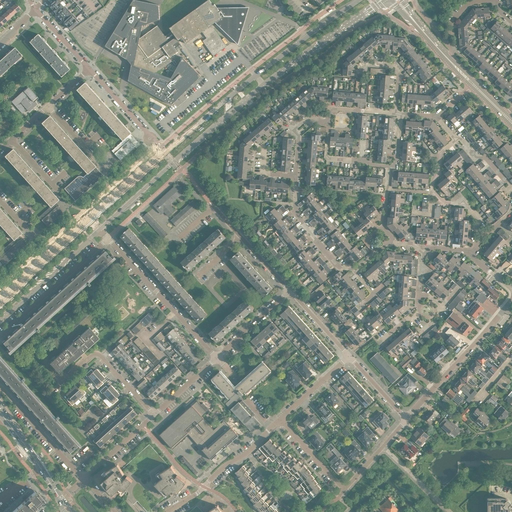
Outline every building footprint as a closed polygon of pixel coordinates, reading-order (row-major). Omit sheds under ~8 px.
[(54,0),(49,5),(53,10),(61,2),(60,0),(54,0)] [(206,38),(202,41),(213,56),(226,46),(211,25),(215,23),(235,42),(238,44),(241,33),(249,7),(217,8),(214,4),(213,5),(209,0),(207,0),(169,28),(172,31),(165,36),(161,32),(157,26),(139,39),(142,26),(159,20),(160,20),(159,5),(134,0),(133,0),(105,46),(126,59),(131,65),(128,81),(171,105),(201,76),(182,57),(179,63),(171,78),(155,73),(156,72),(156,73),(172,61),(169,57),(177,51),(174,48),(180,43),(179,43),(178,41),(182,38),(186,44),(202,32),(206,38)] [(14,5),(11,7),(16,12),(20,8),(16,3),(15,3),(14,1),(12,3),(14,5)] [(53,10),(56,13),(56,14),(65,6),(64,7),(60,3),(62,2),(61,2),(53,10)] [(68,10),(65,6),(56,14),(60,18),(68,10)] [(11,16),(16,12),(11,7),(7,11),(11,16)] [(484,16),(483,8),(472,9),(468,13),(475,19),(476,17),(484,16)] [(60,18),(63,22),(72,14),(72,13),(72,14),(68,10),(60,18)] [(7,11),(2,15),(7,20),(11,16),(7,11)] [(475,19),(468,13),(465,17),(472,23),(475,19)] [(64,22),(67,26),(76,18),(72,14),(63,22),(64,22)] [(472,23),(465,17),(461,21),(468,27),(472,23)] [(71,30),(80,22),(76,18),(67,26),(71,30)] [(458,25),(459,37),(467,36),(467,28),(468,27),(461,21),(458,25)] [(487,33),(489,30),(494,34),(501,25),(496,22),(494,24),(492,22),(484,31),(487,33)] [(498,37),(505,29),(501,25),(494,34),(498,37)] [(498,37),(502,41),(509,32),(505,29),(498,37)] [(506,44),(511,36),(511,35),(509,32),(502,41),(506,44)] [(37,50),(41,53),(49,46),(46,42),(44,41),(45,41),(46,40),(44,38),(43,39),(38,34),(30,42),(36,48),(36,47),(38,49),(37,50)] [(382,44),(383,35),(377,35),(375,37),(373,34),(371,36),(372,37),(378,45),(381,43),(382,43),(382,44)] [(459,48),(464,52),(469,45),(468,44),(467,36),(459,37),(459,48)] [(378,45),(372,37),(368,41),(373,48),(376,45),(377,47),(378,45)] [(403,55),(404,54),(412,47),(405,38),(399,38),(398,47),(398,48),(400,48),(400,47),(401,47),(403,46),(404,47),(402,48),(404,51),(402,53),(403,55)] [(368,41),(363,44),(372,54),(373,53),(371,50),(373,48),(368,41)] [(370,56),(372,54),(363,44),(359,48),(365,55),(367,53),(370,56)] [(469,45),(464,52),(468,55),(473,49),(469,45)] [(52,49),(49,46),(41,53),(44,57),(45,57),(46,59),(51,65),(60,57),(55,53),(56,52),(57,51),(55,49),(54,50),(53,51),(52,50),(52,49)] [(7,53),(7,54),(2,58),(10,66),(16,61),(15,60),(17,59),(18,59),(22,56),(14,47),(10,51),(9,52),(9,51),(8,50),(6,52),(7,53)] [(414,49),(412,47),(404,54),(408,58),(415,52),(413,50),(414,49)] [(359,48),(355,52),(363,61),(365,60),(362,57),(365,55),(359,48)] [(468,55),(472,59),(477,52),(473,49),(468,55)] [(362,63),(363,61),(355,52),(351,55),(356,62),(359,60),(362,63)] [(412,62),(419,55),(418,54),(417,55),(415,52),(408,58),(412,62)] [(472,59),(476,62),(482,56),(477,52),(472,59)] [(351,55),(347,59),(353,67),(355,65),(354,64),(356,62),(351,55)] [(421,57),(419,55),(412,62),(415,66),(422,60),(420,58),(421,57)] [(485,60),(486,59),(482,56),(476,62),(480,66),(485,60)] [(64,62),(60,57),(51,65),(57,71),(59,73),(58,73),(62,77),(70,69),(67,65),(67,66),(66,65),(66,64),(67,63),(65,61),(64,62)] [(4,72),(10,66),(2,58),(0,59),(0,75),(2,74),(1,73),(3,71),(4,72)] [(343,63),(343,69),(352,70),(351,70),(351,69),(353,67),(347,59),(346,59),(345,58),(344,59),(346,61),(343,63)] [(415,66),(419,70),(427,64),(425,62),(424,63),(422,60),(415,66)] [(489,64),(485,60),(480,66),(479,67),(483,70),(489,64)] [(427,64),(419,70),(415,74),(416,75),(419,73),(421,76),(428,70),(427,69),(429,66),(427,65),(426,66),(425,65),(427,64)] [(487,74),(493,67),(489,64),(483,70),(487,74)] [(491,78),(497,71),(493,67),(487,74),(491,78)] [(429,72),(428,70),(421,76),(420,77),(424,81),(430,75),(428,73),(429,72)] [(491,78),(495,81),(496,81),(500,76),(501,75),(497,71),(491,78)] [(499,86),(504,79),(500,76),(496,81),(495,81),(494,82),(499,86)] [(499,86),(503,89),(508,83),(504,79),(499,86)] [(77,90),(89,103),(97,95),(93,91),(94,90),(92,88),(91,89),(85,82),(77,90)] [(503,89),(507,93),(511,86),(511,85),(508,83),(503,89)] [(438,89),(445,97),(447,95),(446,94),(450,90),(448,88),(446,90),(442,85),(438,89)] [(28,86),(16,97),(11,102),(22,113),(26,109),(28,111),(37,104),(35,102),(38,98),(37,96),(28,86)] [(307,86),(305,88),(301,92),(302,93),(308,100),(310,98),(311,99),(313,97),(307,90),(309,89),(307,86)] [(316,96),(317,87),(311,87),(307,90),(313,97),(315,95),(316,95),(316,96)] [(434,92),(440,99),(442,97),(443,98),(445,97),(438,89),(434,92)] [(440,99),(434,92),(430,96),(434,108),(436,106),(434,104),(440,99)] [(302,93),(297,97),(306,106),(308,105),(305,102),(308,100),(302,93)] [(89,103),(100,115),(108,108),(104,103),(105,102),(103,100),(102,101),(97,95),(89,103)] [(292,99),(299,107),(302,105),(304,108),(306,106),(297,97),(296,95),(292,99)] [(434,108),(430,96),(424,95),(424,104),(431,105),(430,108),(434,108)] [(288,102),(289,104),(298,114),(299,112),(297,109),(299,107),(292,99),(288,102)] [(153,107),(161,111),(164,107),(155,102),(153,107)] [(461,103),(459,105),(468,115),(472,111),(466,104),(464,106),(461,103)] [(298,114),(289,104),(285,107),(291,114),(293,112),(296,115),(298,114)] [(460,109),(458,111),(464,118),(468,115),(459,105),(458,106),(460,109)] [(291,114),(285,107),(281,111),(289,121),(291,119),(288,116),(291,114)] [(100,115),(112,128),(120,120),(115,115),(116,114),(115,113),(114,113),(108,108),(100,115)] [(459,122),(464,118),(458,111),(455,114),(453,110),(451,112),(458,120),(459,122)] [(277,114),(274,111),(272,113),(274,115),(271,117),(277,124),(280,121),(281,123),(282,121),(277,114)] [(281,111),(277,114),(282,121),(285,119),(287,122),(289,121),(281,111)] [(450,115),(446,118),(448,121),(450,119),(453,124),(458,120),(451,112),(449,113),(450,115)] [(475,128),(476,126),(484,119),(483,117),(481,118),(479,115),(472,121),(475,125),(473,126),(475,128)] [(41,123),(52,136),(60,128),(56,123),(56,122),(55,120),(54,121),(49,116),(41,123)] [(269,118),(264,122),(270,128),(272,126),(275,129),(277,128),(269,118)] [(476,126),(480,131),(487,125),(485,122),(486,121),(484,119),(476,126)] [(131,133),(127,128),(127,127),(126,125),(125,126),(120,120),(112,128),(123,140),(123,141),(129,135),(131,133)] [(424,129),(428,130),(432,121),(424,120),(424,129)] [(437,127),(438,127),(432,121),(428,130),(430,133),(431,133),(437,127)] [(264,122),(260,125),(269,135),(270,134),(268,131),(270,128),(264,122)] [(260,125),(256,129),(262,136),(264,134),(267,137),(269,135),(260,125)] [(487,125),(480,131),(484,135),(492,128),(491,126),(489,127),(487,125)] [(320,141),(320,133),(321,127),(317,127),(316,135),(311,134),(311,138),(307,138),(307,140),(317,141),(320,141)] [(439,129),(438,127),(437,127),(431,133),(430,133),(429,134),(431,137),(428,140),(430,141),(440,133),(437,130),(439,129)] [(65,134),(60,128),(52,136),(64,148),(72,141),(67,136),(68,135),(66,133),(65,134)] [(488,140),(495,134),(492,131),(494,130),(492,128),(484,135),(488,140)] [(256,129),(252,132),(260,142),(262,141),(259,138),(262,136),(256,129)] [(252,132),(247,136),(253,143),(256,141),(258,144),(260,142),(252,132)] [(434,141),(437,143),(445,136),(444,134),(442,136),(440,133),(430,141),(431,143),(434,141)] [(490,143),(491,144),(492,144),(500,137),(498,135),(497,137),(495,134),(488,140),(487,141),(487,142),(489,143),(490,143)] [(133,139),(129,135),(123,141),(123,140),(121,142),(120,142),(120,143),(118,145),(117,146),(115,147),(114,148),(112,150),(120,160),(132,149),(135,146),(136,147),(139,145),(137,143),(138,143),(134,138),(133,139)] [(242,139),(240,140),(242,142),(244,141),(250,148),(252,146),(251,145),(253,143),(247,136),(243,140),(242,139)] [(447,138),(445,136),(437,143),(439,146),(436,149),(438,151),(448,142),(445,139),(447,138)] [(502,139),(500,137),(492,144),(491,144),(490,146),(491,148),(493,146),(496,149),(503,143),(500,140),(502,139)] [(78,145),(76,146),(72,141),(64,148),(75,161),(83,154),(78,148),(79,147),(78,145)] [(240,144),(239,150),(248,151),(248,150),(250,148),(244,141),(242,142),(240,144)] [(504,153),(511,146),(511,145),(511,144),(509,146),(507,143),(500,149),(504,153)] [(15,169),(16,168),(24,161),(19,156),(20,155),(18,153),(17,154),(12,149),(4,156),(15,169)] [(463,159),(456,150),(454,152),(455,154),(453,156),(461,166),(463,165),(460,162),(463,159)] [(88,159),(83,154),(75,161),(86,174),(95,166),(92,164),(90,161),(91,160),(89,158),(88,159)] [(449,157),(447,158),(454,167),(457,165),(459,168),(461,166),(453,156),(450,158),(449,157)] [(443,164),(448,170),(449,170),(452,174),(454,173),(451,169),(454,167),(447,158),(445,160),(446,162),(443,164)] [(24,161),(16,168),(15,169),(27,181),(35,174),(30,169),(31,168),(29,166),(28,167),(24,161)] [(466,170),(470,175),(483,163),(481,161),(475,166),(473,164),(466,170)] [(485,166),(483,163),(470,175),(474,179),(481,173),(479,171),(485,166)] [(95,166),(86,174),(85,175),(83,177),(82,177),(81,176),(80,176),(79,176),(78,176),(77,177),(76,177),(64,188),(75,201),(103,175),(95,166)] [(452,174),(449,170),(448,170),(446,172),(445,171),(443,173),(447,177),(450,181),(453,178),(456,181),(457,180),(455,177),(452,174)] [(474,179),(478,184),(491,173),(489,170),(483,175),(481,173),(474,179)] [(493,175),(491,173),(478,184),(482,188),(488,182),(487,180),(493,175)] [(27,181),(38,194),(46,187),(42,181),(42,180),(41,179),(40,179),(35,174),(27,181)] [(250,175),(250,176),(250,179),(243,178),(242,184),(250,184),(249,188),(255,189),(256,180),(253,180),(253,176),(250,175)] [(455,187),(453,184),(450,181),(447,177),(444,179),(443,178),(441,179),(448,188),(451,185),(454,188),(455,187)] [(448,188),(441,179),(439,181),(440,182),(437,185),(446,195),(448,193),(445,190),(448,188)] [(482,188),(485,193),(498,182),(496,179),(490,184),(488,182),(482,188)] [(500,184),(498,182),(485,193),(489,197),(496,192),(494,189),(500,184)] [(169,216),(175,211),(169,205),(184,191),(177,184),(153,205),(160,213),(161,214),(164,211),(169,216)] [(50,207),(55,202),(58,199),(53,194),(54,193),(52,191),(51,192),(46,187),(38,194),(50,207)] [(492,207),(502,198),(500,195),(501,194),(499,192),(491,199),(493,202),(490,205),(492,207)] [(306,202),(307,204),(308,204),(314,199),(315,199),(310,194),(297,205),(300,207),(306,202)] [(503,204),(504,205),(507,201),(506,199),(504,201),(502,198),(492,207),(493,208),(496,206),(499,208),(503,204)] [(318,203),(314,199),(308,204),(307,204),(307,205),(309,207),(303,212),(305,215),(318,203)] [(176,226),(179,224),(179,223),(181,221),(181,222),(198,207),(193,201),(171,220),(176,226)] [(58,205),(55,202),(50,207),(48,209),(38,217),(47,226),(59,215),(62,212),(57,206),(58,205)] [(312,212),(314,214),(320,209),(322,208),(318,203),(305,215),(307,217),(312,212)] [(499,208),(495,211),(497,215),(494,217),(496,219),(506,211),(504,208),(505,206),(504,205),(503,204),(499,208)] [(267,214),(271,219),(284,208),(282,205),(276,210),(274,208),(267,214)] [(367,205),(365,207),(374,217),(377,215),(378,216),(380,214),(376,209),(377,208),(376,207),(376,206),(375,206),(374,206),(373,206),(370,208),(367,205)] [(363,214),(366,218),(367,218),(371,222),(373,221),(371,219),(374,217),(365,207),(364,208),(366,211),(363,214)] [(273,224),(275,223),(281,219),(282,218),(280,215),(286,210),(284,208),(271,219),(270,220),(273,224)] [(0,225),(1,227),(10,220),(5,215),(6,214),(4,212),(3,213),(0,209),(0,225)] [(309,223),(311,225),(324,214),(320,209),(314,214),(313,215),(315,217),(309,223)] [(148,212),(143,216),(147,221),(163,238),(167,234),(148,212)] [(328,218),(324,214),(311,225),(313,227),(319,222),(321,224),(328,218)] [(282,221),(281,219),(275,223),(273,224),(278,229),(291,218),(288,216),(282,221)] [(374,226),(371,222),(367,218),(366,218),(364,220),(361,217),(359,218),(368,228),(371,226),(372,228),(374,226)] [(396,222),(397,218),(388,217),(387,217),(387,225),(396,222)] [(293,221),(291,218),(278,229),(275,231),(279,236),(281,234),(288,228),(288,229),(289,228),(287,226),(293,221)] [(332,223),(328,218),(321,224),(323,227),(317,232),(319,234),(332,223)] [(365,231),(368,228),(359,218),(358,220),(360,223),(358,225),(365,234),(367,232),(365,231)] [(1,227),(13,240),(17,236),(21,233),(16,227),(17,226),(16,224),(15,225),(10,220),(1,227)] [(332,223),(319,234),(321,236),(327,231),(329,234),(330,233),(330,234),(337,229),(336,228),(338,226),(334,221),(332,223)] [(392,232),(392,231),(399,226),(399,225),(396,222),(387,225),(392,232)] [(395,232),(398,234),(407,226),(406,224),(403,227),(400,224),(399,225),(399,226),(392,231),(394,233),(395,232)] [(365,234),(358,225),(355,228),(352,225),(350,226),(353,229),(359,236),(362,234),(363,235),(365,234)] [(288,228),(281,234),(285,239),(298,228),(296,226),(290,231),(288,229),(288,228)] [(400,237),(398,238),(400,241),(404,237),(406,239),(410,240),(410,233),(409,233),(408,233),(406,230),(409,228),(407,226),(398,234),(400,237)] [(127,243),(131,248),(140,241),(136,236),(132,233),(133,233),(129,228),(125,231),(124,232),(120,236),(125,241),(124,242),(126,244),(127,243)] [(294,235),(300,230),(298,228),(285,239),(288,244),(295,238),(294,235)] [(210,236),(205,240),(213,248),(218,244),(219,245),(221,243),(220,242),(226,237),(222,233),(221,231),(221,232),(218,229),(213,233),(214,233),(210,236)] [(332,238),(326,243),(328,246),(341,235),(337,229),(330,234),(331,235),(330,236),(332,238)] [(328,246),(330,248),(336,243),(338,245),(345,239),(346,239),(343,233),(341,235),(328,246)] [(291,249),(305,237),(303,235),(297,240),(295,238),(288,244),(287,245),(291,249)] [(495,237),(494,239),(502,246),(505,243),(508,246),(509,244),(506,241),(505,241),(501,237),(499,235),(497,238),(495,237)] [(25,246),(17,236),(13,240),(0,251),(0,260),(4,265),(22,248),(25,246)] [(301,244),(307,239),(305,237),(291,249),(295,254),(296,253),(297,254),(303,249),(302,248),(303,247),(301,244)] [(458,238),(456,238),(456,242),(454,242),(454,244),(453,244),(452,247),(458,247),(459,244),(467,245),(467,241),(469,241),(469,239),(458,238)] [(336,255),(349,244),(345,239),(338,245),(340,247),(334,252),(336,255)] [(494,242),(491,245),(501,253),(503,252),(500,249),(502,246),(494,239),(492,241),(494,242)] [(197,247),(193,251),(201,260),(206,255),(207,256),(209,254),(208,253),(213,248),(205,240),(201,244),(198,247),(197,247)] [(144,245),(140,241),(131,248),(136,253),(135,254),(137,256),(138,255),(142,260),(151,253),(147,249),(144,245)] [(353,248),(349,244),(336,255),(338,257),(344,252),(346,254),(349,252),(353,248)] [(488,246),(486,248),(495,255),(497,252),(500,255),(501,253),(491,245),(489,247),(488,246)] [(359,251),(355,246),(353,248),(349,252),(350,254),(344,260),(346,262),(359,251)] [(304,250),(303,250),(303,249),(297,254),(298,255),(297,256),(299,259),(297,260),(299,262),(314,250),(312,247),(306,253),(304,250)] [(492,258),(495,255),(486,248),(484,250),(486,251),(483,254),(487,257),(486,259),(491,263),(492,261),(494,262),(495,261),(492,258)] [(354,259),(357,262),(365,254),(361,249),(359,251),(346,262),(348,264),(354,259)] [(305,266),(311,260),(310,257),(316,252),(314,250),(299,262),(303,267),(305,266)] [(96,257),(91,262),(100,272),(114,258),(111,255),(109,256),(104,251),(99,256),(98,255),(97,254),(95,256),(96,256),(96,257)] [(195,265),(199,261),(201,260),(193,251),(189,255),(185,259),(185,258),(181,262),(183,265),(183,266),(185,267),(188,271),(193,266),(194,267),(196,266),(195,265)] [(234,263),(237,267),(241,271),(250,264),(245,259),(246,258),(244,256),(243,257),(238,251),(235,255),(234,255),(233,256),(230,259),(234,263)] [(380,257),(381,257),(386,263),(387,263),(390,261),(386,251),(380,257)] [(395,252),(386,251),(390,261),(393,261),(394,261),(394,252),(395,252)] [(155,257),(151,253),(142,260),(147,266),(146,267),(147,267),(148,268),(149,268),(154,273),(162,265),(158,261),(155,257)] [(434,266),(436,267),(446,256),(444,254),(442,256),(439,253),(434,260),(437,263),(434,266)] [(449,261),(446,259),(447,257),(446,256),(436,267),(437,269),(440,265),(443,268),(447,264),(447,263),(449,261)] [(447,269),(449,270),(459,259),(457,257),(455,259),(453,256),(449,261),(447,263),(447,264),(450,266),(447,269)] [(282,257),(278,261),(283,266),(287,263),(282,257)] [(308,270),(321,259),(319,257),(313,262),(311,260),(305,266),(308,270)] [(380,260),(377,262),(386,272),(388,271),(385,267),(388,265),(387,263),(386,263),(381,257),(380,257),(379,258),(380,260)] [(312,275),(319,269),(317,267),(323,261),(321,259),(308,270),(312,275)] [(462,264),(459,262),(461,260),(459,259),(449,270),(451,272),(453,269),(456,271),(458,269),(462,264)] [(88,282),(100,272),(91,262),(86,267),(85,266),(84,266),(82,267),(83,268),(84,269),(78,274),(89,285),(90,285),(88,282)] [(382,270),(384,273),(386,272),(377,262),(375,264),(373,263),(371,264),(379,273),(382,270)] [(460,276),(470,264),(468,263),(466,264),(464,262),(462,264),(458,269),(461,271),(458,274),(460,276)] [(248,279),(252,284),(261,276),(256,271),(257,270),(255,268),(254,269),(250,264),(241,271),(245,276),(249,279),(248,279)] [(368,270),(377,280),(378,278),(376,275),(379,273),(371,264),(370,266),(371,268),(368,270)] [(470,264),(460,276),(461,277),(464,274),(467,277),(473,270),(470,268),(472,266),(470,264)] [(166,270),(162,265),(154,273),(158,278),(158,279),(159,281),(160,280),(165,285),(173,278),(169,273),(166,270)] [(314,281),(316,279),(329,268),(327,266),(321,271),(319,269),(312,275),(310,277),(314,281)] [(320,284),(325,280),(327,278),(325,276),(331,270),(329,268),(316,279),(320,284)] [(380,284),(377,280),(368,270),(366,272),(364,270),(362,272),(369,281),(372,278),(375,281),(376,283),(375,284),(377,287),(380,284)] [(473,270),(467,277),(470,279),(467,282),(469,284),(479,272),(477,271),(476,272),(473,270)] [(345,274),(344,272),(342,274),(340,271),(333,277),(335,280),(332,283),(334,284),(336,282),(345,274)] [(347,272),(345,274),(336,282),(337,284),(340,281),(343,284),(350,278),(348,276),(349,274),(347,272)] [(479,272),(469,284),(471,285),(473,282),(477,286),(476,288),(483,279),(481,281),(480,280),(482,278),(479,275),(481,274),(479,272)] [(428,289),(436,280),(433,278),(436,275),(434,273),(431,276),(425,283),(428,285),(427,287),(428,289)] [(88,286),(89,285),(78,274),(73,279),(72,278),(72,277),(70,279),(70,280),(71,280),(66,285),(74,295),(86,284),(88,286)] [(261,276),(252,284),(256,288),(257,288),(260,291),(260,292),(264,296),(267,294),(268,292),(272,289),(267,283),(268,282),(266,280),(265,281),(261,276)] [(177,282),(173,278),(165,285),(170,290),(169,291),(170,293),(171,292),(176,297),(184,290),(180,285),(180,286),(177,282)] [(344,292),(355,282),(354,280),(352,281),(350,278),(343,284),(345,287),(342,290),(344,292)] [(499,293),(494,288),(492,289),(489,286),(490,285),(483,279),(476,288),(478,290),(482,286),(487,290),(486,291),(495,299),(499,295),(498,294),(499,293)] [(434,291),(443,281),(441,280),(439,283),(436,280),(428,289),(430,290),(432,289),(434,291)] [(438,297),(445,288),(442,286),(445,283),(443,281),(434,291),(437,293),(436,295),(438,297)] [(351,293),(358,288),(355,285),(357,284),(355,282),(344,292),(345,293),(348,291),(351,293)] [(314,299),(318,303),(326,297),(321,291),(325,287),(322,284),(315,290),(317,293),(316,294),(317,296),(314,299)] [(53,297),(62,306),(74,295),(66,285),(61,290),(60,289),(59,289),(57,290),(58,291),(58,292),(53,297)] [(450,292),(452,289),(450,287),(448,291),(445,288),(438,297),(440,298),(441,297),(444,299),(450,292)] [(351,301),(363,291),(361,289),(360,290),(358,288),(351,293),(349,295),(351,298),(350,299),(351,301)] [(196,302),(192,298),(191,298),(188,294),(184,290),(176,297),(181,303),(180,304),(182,305),(187,310),(196,302)] [(363,291),(351,301),(353,302),(356,300),(359,303),(366,297),(363,294),(365,293),(363,291)] [(482,303),(487,298),(480,292),(476,298),(482,303)] [(49,317),(62,306),(53,297),(48,302),(47,301),(46,300),(44,302),(45,302),(45,303),(46,303),(40,308),(49,317)] [(318,303),(322,308),(325,305),(326,307),(328,306),(330,309),(331,309),(337,303),(338,302),(337,301),(335,299),(331,302),(326,297),(318,303)] [(238,307),(233,311),(241,319),(246,315),(247,316),(249,314),(248,313),(253,308),(250,304),(249,302),(249,303),(246,300),(241,304),(238,307)] [(400,300),(400,304),(408,308),(409,300),(407,300),(400,300)] [(479,313),(483,308),(474,301),(470,305),(479,313)] [(200,307),(196,302),(187,310),(192,315),(191,316),(193,318),(194,317),(198,322),(202,319),(204,318),(204,317),(207,315),(203,310),(199,307),(200,307)] [(340,306),(337,303),(331,309),(333,311),(332,312),(333,314),(330,316),(334,321),(342,314),(337,309),(340,306)] [(461,312),(464,308),(458,303),(458,304),(456,306),(455,307),(461,312)] [(400,315),(402,314),(402,313),(396,307),(397,306),(395,305),(392,307),(389,304),(388,306),(396,316),(399,314),(400,315)] [(402,314),(408,308),(400,304),(397,306),(396,307),(402,313),(402,314)] [(475,318),(479,313),(470,305),(468,308),(469,309),(467,311),(475,318)] [(281,314),(284,319),(293,311),(291,309),(289,306),(285,309),(286,310),(281,314)] [(389,310),(386,313),(393,321),(395,320),(394,318),(396,316),(388,306),(386,307),(389,310)] [(37,328),(49,317),(40,308),(35,313),(34,312),(34,311),(32,313),(32,314),(33,315),(28,320),(38,331),(39,330),(37,328)] [(381,322),(384,320),(379,314),(379,313),(378,313),(376,310),(374,311),(376,314),(374,317),(381,325),(383,324),(381,322)] [(225,318),(221,322),(229,331),(234,326),(235,327),(237,325),(236,324),(241,319),(233,311),(229,315),(226,318),(225,318)] [(284,319),(288,323),(297,315),(295,313),(294,313),(293,311),(284,319)] [(384,320),(387,324),(390,321),(391,323),(393,321),(386,313),(383,315),(380,312),(379,313),(379,314),(384,320)] [(457,328),(459,330),(466,336),(473,328),(453,312),(446,320),(457,328)] [(84,314),(73,324),(75,326),(86,316),(84,314)] [(346,327),(347,326),(352,322),(353,321),(350,318),(347,320),(342,314),(334,321),(338,326),(341,323),(342,325),(343,324),(346,327)] [(143,320),(142,319),(140,322),(144,326),(147,324),(152,319),(148,315),(143,320)] [(299,317),(297,315),(288,323),(292,327),(300,319),(298,317),(299,317)] [(368,316),(366,318),(375,328),(378,325),(379,327),(381,325),(374,317),(371,319),(368,316)] [(365,319),(367,322),(364,325),(363,324),(362,325),(368,332),(369,331),(371,333),(373,331),(372,330),(375,328),(366,318),(365,319)] [(293,326),(296,329),(304,323),(302,321),(301,321),(300,319),(292,327),(293,326)] [(20,326),(15,331),(24,340),(35,330),(37,332),(38,331),(28,320),(22,324),(21,323),(19,325),(20,325),(20,326)] [(229,331),(221,322),(217,326),(213,330),(213,329),(209,333),(211,336),(211,337),(213,338),(216,342),(222,337),(222,338),(224,336),(223,335),(229,331)] [(270,324),(267,326),(274,333),(278,329),(272,322),(270,324)] [(352,322),(347,326),(349,328),(345,332),(349,337),(355,331),(351,327),(354,324),(352,322)] [(296,329),(300,333),(307,327),(305,325),(306,325),(304,323),(296,329)] [(67,334),(75,326),(73,324),(65,331),(67,334)] [(266,328),(264,330),(270,337),(274,333),(267,326),(265,328),(266,328)] [(309,329),(307,327),(300,333),(304,337),(302,339),(311,331),(309,329)] [(49,363),(58,373),(59,372),(58,372),(61,370),(61,369),(64,367),(67,365),(67,364),(70,362),(70,361),(72,359),(73,361),(80,355),(83,352),(98,338),(89,328),(74,341),(73,341),(72,341),(73,341),(70,344),(70,343),(69,344),(70,344),(67,346),(67,347),(64,349),(61,352),(61,351),(61,352),(58,354),(58,355),(55,357),(55,358),(52,360),(52,359),(52,360),(50,362),(49,362),(49,363)] [(405,329),(403,330),(410,339),(413,336),(416,339),(417,338),(416,336),(418,333),(414,328),(411,331),(409,328),(406,330),(405,329)] [(455,345),(456,346),(459,342),(455,338),(458,335),(449,328),(445,332),(449,337),(446,340),(453,347),(455,345)] [(169,333),(167,334),(166,335),(169,339),(176,333),(176,332),(175,331),(173,329),(171,331),(169,333)] [(262,332),(262,331),(259,333),(266,341),(270,337),(264,330),(262,332)] [(402,333),(400,336),(408,346),(410,344),(407,341),(410,339),(403,330),(401,332),(402,333)] [(24,340),(15,331),(10,336),(9,335),(8,334),(6,336),(7,337),(8,338),(2,343),(8,349),(6,350),(7,352),(7,353),(9,354),(24,340)] [(302,339),(306,343),(314,335),(313,333),(311,331),(302,339)] [(359,335),(355,331),(349,337),(350,339),(349,340),(351,342),(359,335)] [(176,333),(169,339),(167,341),(170,345),(173,343),(180,336),(179,336),(180,336),(179,335),(176,332),(176,333)] [(257,336),(256,337),(262,344),(266,341),(259,333),(257,335),(257,336)] [(314,335),(306,343),(310,347),(318,339),(316,337),(314,335)] [(364,339),(363,340),(359,335),(351,342),(353,344),(354,343),(356,346),(358,344),(360,346),(366,341),(364,339)] [(182,338),(182,339),(180,336),(173,343),(170,345),(172,347),(174,345),(176,346),(183,340),(182,338)] [(400,336),(397,338),(396,336),(394,338),(401,347),(404,344),(406,347),(408,346),(400,336)] [(262,344),(256,337),(254,339),(253,338),(250,341),(253,345),(254,344),(258,348),(262,344)] [(503,337),(501,339),(500,340),(499,341),(509,349),(511,345),(509,342),(503,337)] [(393,341),(390,344),(399,354),(401,352),(398,349),(401,347),(394,338),(392,340),(393,341)] [(320,341),(318,339),(310,347),(313,351),(322,343),(320,342),(320,341)] [(186,343),(183,340),(176,346),(174,348),(177,352),(179,350),(186,344),(186,343)] [(498,342),(498,343),(496,344),(502,349),(501,350),(504,352),(507,349),(509,351),(510,350),(509,349),(499,341),(498,342)] [(313,351),(317,355),(326,347),(324,345),(323,345),(322,343),(313,351)] [(189,346),(188,346),(186,344),(179,350),(182,354),(189,347),(190,347),(189,346)] [(399,354),(390,344),(388,346),(386,344),(384,346),(392,355),(395,352),(397,355),(399,354)] [(115,355),(122,349),(119,345),(112,351),(112,352),(111,352),(112,353),(113,353),(115,355)] [(444,355),(448,351),(443,345),(439,349),(437,347),(428,355),(431,358),(432,357),(436,362),(442,357),(441,356),(443,354),(444,355)] [(495,346),(493,348),(492,349),(492,350),(505,361),(507,358),(502,354),(501,355),(499,353),(501,351),(495,346)] [(192,350),(189,347),(182,354),(186,357),(193,351),(193,350),(192,349),(192,350)] [(317,355),(320,359),(329,351),(327,350),(328,349),(326,347),(317,355)] [(123,348),(122,349),(115,355),(115,356),(116,357),(116,356),(118,359),(125,352),(126,351),(123,348)] [(505,361),(492,350),(491,350),(490,351),(490,352),(488,354),(495,359),(497,357),(500,360),(500,361),(503,363),(505,361)] [(195,353),(193,351),(186,357),(189,361),(196,355),(196,354),(195,353)] [(330,353),(329,351),(320,359),(324,363),(330,358),(330,359),(334,356),(331,353),(330,353)] [(122,362),(129,356),(125,352),(118,359),(119,360),(122,362)] [(481,354),(479,355),(492,366),(497,370),(499,367),(493,363),(489,360),(487,358),(489,356),(483,352),(481,354)] [(384,376),(384,375),(392,383),(399,377),(377,353),(370,359),(382,373),(382,374),(383,375),(384,376)] [(198,357),(196,355),(189,361),(186,363),(188,365),(191,363),(192,365),(199,358),(198,357)] [(484,363),(490,368),(484,375),(489,379),(493,375),(492,375),(496,370),(497,370),(492,366),(479,355),(477,357),(478,358),(476,359),(482,364),(484,363)] [(132,360),(129,356),(122,362),(121,363),(122,364),(123,364),(125,366),(132,360)] [(0,375),(0,376),(10,368),(0,357),(0,375)] [(133,358),(132,360),(125,366),(126,368),(126,367),(128,370),(135,363),(136,362),(133,358)] [(417,368),(418,367),(420,369),(417,372),(423,377),(427,372),(422,367),(421,367),(419,365),(420,363),(414,358),(411,361),(410,362),(417,368)] [(473,363),(472,364),(480,371),(484,375),(486,373),(479,367),(481,365),(475,361),(474,363),(473,363)] [(225,404),(228,407),(230,407),(241,397),(239,396),(240,395),(241,395),(242,395),(242,394),(242,393),(244,392),(246,393),(250,388),(251,389),(251,388),(253,386),(253,385),(255,383),(256,384),(255,383),(257,381),(258,381),(260,379),(261,380),(260,379),(262,377),(262,376),(264,374),(266,375),(265,374),(267,372),(268,372),(270,371),(271,371),(263,362),(242,382),(241,381),(237,381),(237,379),(233,379),(233,381),(229,381),(228,381),(219,371),(211,379),(212,379),(213,381),(215,381),(217,383),(215,384),(216,384),(217,383),(219,385),(219,386),(220,388),(220,389),(221,388),(223,390),(223,391),(225,393),(224,394),(225,394),(225,393),(229,398),(229,399),(229,398),(230,399),(225,404)] [(307,377),(307,378),(309,377),(310,376),(311,375),(310,374),(311,373),(307,368),(309,366),(305,362),(302,364),(303,364),(297,369),(306,378),(307,377)] [(138,367),(135,363),(128,370),(129,371),(131,373),(138,367)] [(489,379),(484,375),(480,371),(472,364),(470,366),(469,368),(474,373),(476,371),(483,377),(481,380),(483,382),(485,384),(489,379)] [(181,373),(175,366),(171,369),(178,376),(179,375),(181,373)] [(135,377),(142,371),(138,367),(131,373),(132,373),(131,374),(132,375),(133,374),(135,377)] [(176,378),(175,378),(178,376),(171,369),(170,367),(166,370),(168,372),(174,379),(176,378)] [(7,383),(12,389),(23,378),(20,380),(10,368),(0,376),(5,381),(4,382),(4,383),(5,385),(6,384),(7,383)] [(85,375),(91,382),(100,373),(97,369),(96,370),(96,369),(92,372),(90,370),(85,375)] [(290,386),(291,385),(294,388),(294,387),(295,388),(298,386),(297,385),(299,383),(298,381),(300,379),(292,370),(289,372),(290,376),(287,380),(289,382),(290,386)] [(475,380),(471,377),(473,374),(467,370),(466,372),(465,372),(464,373),(473,381),(475,380)] [(145,374),(142,371),(135,377),(134,377),(135,378),(136,378),(138,381),(145,374)] [(339,379),(343,384),(351,376),(350,374),(348,371),(339,379)] [(172,382),(172,381),(174,379),(168,372),(164,375),(170,382),(171,382),(171,383),(172,382)] [(104,377),(100,373),(91,382),(97,389),(102,384),(100,382),(104,378),(103,378),(104,377)] [(409,379),(399,387),(406,395),(415,386),(414,385),(415,385),(414,383),(417,380),(408,373),(405,375),(409,379)] [(477,384),(473,381),(464,373),(463,375),(461,377),(466,382),(468,380),(475,387),(477,384)] [(168,385),(170,382),(164,375),(160,379),(167,386),(168,385)] [(508,384),(510,381),(503,375),(501,378),(508,384)] [(353,378),(351,376),(343,384),(347,388),(355,380),(353,377),(353,378)] [(23,378),(12,389),(17,394),(16,395),(15,396),(17,398),(17,397),(18,397),(18,396),(23,401),(33,393),(22,381),(24,379),(23,378)] [(165,388),(164,388),(167,386),(160,379),(157,382),(163,389),(164,389),(165,388)] [(456,383),(464,389),(468,393),(470,391),(463,385),(465,384),(460,379),(458,381),(457,381),(456,382),(457,382),(456,383)] [(357,382),(355,380),(347,388),(350,392),(358,384),(357,382)] [(503,390),(506,387),(498,380),(496,384),(503,390)] [(161,391),(163,389),(157,382),(153,385),(159,392),(160,392),(160,393),(161,392),(161,391)] [(469,397),(470,395),(468,393),(464,389),(456,383),(455,383),(454,384),(455,385),(453,386),(454,388),(453,389),(457,392),(458,393),(459,392),(461,390),(469,397)] [(358,384),(350,392),(354,396),(363,388),(361,385),(360,386),(358,384)] [(157,395),(159,392),(153,385),(149,389),(156,396),(157,395)] [(70,390),(79,399),(85,393),(81,388),(79,390),(75,386),(75,387),(74,386),(70,390)] [(100,391),(106,398),(115,390),(112,386),(111,386),(110,386),(107,389),(105,386),(104,387),(100,391)] [(365,390),(363,388),(354,396),(357,400),(366,392),(364,390),(365,390)] [(153,398),(156,396),(149,389),(146,392),(152,399),(153,399),(154,398),(153,398)] [(453,399),(456,402),(459,404),(464,398),(458,393),(457,392),(455,394),(450,389),(446,393),(452,398),(453,397),(454,398),(453,399)] [(72,405),(79,399),(70,390),(66,393),(67,394),(66,395),(69,398),(67,400),(72,405)] [(118,394),(118,393),(115,390),(106,398),(112,405),(117,400),(115,398),(118,395),(118,394)] [(367,394),(366,392),(357,400),(361,404),(370,396),(368,393),(367,394)] [(44,406),(33,393),(23,401),(28,407),(27,408),(28,410),(29,410),(30,409),(35,414),(44,406)] [(336,403),(339,406),(343,402),(339,397),(336,399),(331,393),(331,394),(330,393),(327,395),(328,396),(326,398),(333,406),(336,403)] [(365,408),(373,400),(371,398),(372,398),(370,396),(361,404),(365,408)] [(495,406),(497,403),(490,397),(488,400),(495,406)] [(202,416),(209,410),(203,403),(201,404),(197,400),(196,401),(195,400),(175,419),(176,419),(159,435),(160,435),(159,436),(163,440),(163,439),(172,449),(181,441),(181,442),(186,438),(185,438),(188,435),(211,460),(227,445),(238,435),(224,420),(214,430),(202,416)] [(238,402),(230,409),(244,424),(250,431),(251,432),(260,424),(253,416),(255,415),(242,400),(239,403),(238,402)] [(317,408),(316,408),(317,408),(323,415),(321,417),(326,422),(329,420),(325,417),(330,412),(331,412),(330,412),(322,403),(317,408)] [(41,422),(46,427),(58,417),(57,416),(55,418),(44,406),(35,414),(40,420),(39,420),(38,421),(40,423),(40,422),(41,422)] [(503,421),(509,413),(500,406),(494,413),(503,421)] [(130,407),(125,411),(132,418),(134,416),(134,415),(136,414),(132,410),(133,409),(130,407)] [(467,417),(464,415),(470,410),(468,407),(459,415),(464,420),(467,417)] [(483,412),(480,410),(479,411),(476,409),(472,413),(478,418),(475,421),(484,429),(491,421),(482,413),(483,412)] [(129,420),(132,418),(125,411),(121,415),(127,421),(129,420)] [(436,416),(432,413),(430,411),(424,417),(430,422),(436,416)] [(380,426),(382,429),(387,424),(385,421),(388,418),(383,413),(375,420),(374,420),(372,422),(377,428),(380,426)] [(300,422),(300,421),(299,422),(300,422),(299,423),(301,426),(302,425),(305,427),(305,428),(305,427),(308,425),(310,423),(313,421),(316,424),(319,421),(314,416),(311,418),(308,415),(308,414),(307,415),(305,417),(302,419),(300,422)] [(126,423),(127,421),(121,415),(117,418),(124,425),(126,423)] [(53,434),(58,440),(67,431),(56,419),(58,417),(46,427),(51,432),(50,433),(49,434),(51,436),(52,435),(53,434)] [(121,427),(124,425),(117,418),(113,422),(119,428),(121,427)] [(439,424),(447,431),(449,433),(450,432),(455,436),(460,430),(454,424),(453,425),(445,418),(439,424)] [(118,430),(119,428),(113,422),(109,425),(116,432),(118,430)] [(113,434),(116,432),(109,425),(105,429),(111,436),(113,434)] [(414,432),(425,441),(429,436),(419,427),(414,432)] [(365,445),(366,446),(372,441),(370,439),(374,435),(368,428),(364,432),(358,437),(363,442),(362,443),(365,446),(365,445)] [(110,437),(111,436),(105,429),(101,433),(108,440),(110,437)] [(80,446),(67,431),(58,440),(62,445),(62,446),(61,447),(63,448),(64,447),(69,452),(75,447),(77,449),(80,446)] [(316,431),(310,436),(312,438),(310,441),(310,440),(309,441),(310,441),(312,444),(313,444),(314,446),(317,449),(318,449),(317,449),(318,449),(319,450),(322,447),(321,446),(323,444),(317,438),(319,436),(316,431)] [(420,446),(425,441),(414,432),(410,437),(420,446)] [(105,442),(108,440),(101,433),(97,436),(103,443),(105,441),(105,442)] [(102,444),(103,443),(97,436),(93,441),(95,443),(96,443),(99,447),(102,445),(102,444)] [(259,449),(263,453),(274,444),(273,443),(272,444),(271,443),(272,442),(269,439),(259,449)] [(357,454),(360,452),(358,449),(360,447),(354,440),(350,443),(353,446),(350,448),(350,449),(345,454),(351,460),(355,457),(357,456),(357,455),(357,454)] [(330,452),(335,448),(331,443),(326,448),(330,452)] [(123,496),(124,495),(139,511),(140,511),(133,505),(137,501),(146,511),(148,511),(164,498),(166,496),(172,491),(175,493),(176,492),(177,493),(186,482),(177,475),(174,472),(175,472),(171,466),(169,467),(149,444),(121,469),(118,464),(106,472),(106,473),(105,474),(108,477),(100,484),(111,496),(119,489),(121,492),(120,493),(123,496)] [(274,444),(263,453),(267,458),(279,447),(278,447),(277,449),(275,447),(276,446),(274,444)] [(410,448),(405,444),(400,450),(401,451),(400,452),(401,452),(402,453),(402,452),(409,458),(414,453),(418,450),(412,445),(410,448)] [(279,447),(267,458),(268,457),(272,461),(284,451),(283,451),(282,452),(280,451),(281,450),(279,447)] [(275,459),(279,463),(289,454),(288,454),(286,456),(285,454),(286,453),(284,451),(272,461),(275,459)] [(336,455),(339,458),(331,466),(333,467),(332,468),(335,471),(336,470),(337,472),(341,469),(341,468),(342,467),(343,468),(343,467),(345,464),(341,460),(344,458),(339,452),(336,455)] [(280,462),(284,467),(294,458),(293,458),(291,459),(290,458),(291,457),(289,454),(279,463),(280,462)] [(185,463),(195,475),(198,472),(183,456),(179,460),(183,464),(185,463)] [(287,472),(289,470),(299,462),(298,461),(296,463),(295,461),(296,460),(294,458),(284,467),(283,468),(287,472)] [(292,475),(294,474),(304,465),(303,465),(301,467),(300,465),(301,464),(299,462),(289,470),(287,472),(289,471),(292,475)] [(294,474),(295,473),(299,477),(308,470),(307,469),(306,470),(305,468),(306,468),(304,465),(294,474)] [(243,466),(235,473),(237,476),(238,475),(240,476),(238,478),(246,471),(245,470),(246,469),(243,466)] [(302,482),(302,483),(311,475),(311,474),(310,475),(309,473),(310,472),(308,470),(299,477),(303,482),(302,482)] [(249,474),(246,471),(238,478),(240,481),(241,480),(243,482),(241,484),(249,476),(248,475),(249,474)] [(311,475),(302,483),(300,484),(304,488),(303,489),(304,489),(314,480),(312,478),(313,477),(311,475)] [(244,489),(252,482),(251,480),(252,479),(249,476),(241,484),(243,486),(244,485),(246,487),(244,489)] [(316,482),(314,480),(304,489),(308,494),(317,485),(315,483),(316,482)] [(249,492),(247,494),(255,487),(254,486),(255,485),(252,482),(244,489),(246,492),(247,491),(249,492)] [(319,488),(320,488),(317,485),(308,494),(309,493),(313,498),(321,491),(319,488)] [(250,499),(250,500),(258,492),(257,491),(258,490),(255,487),(247,494),(250,497),(251,496),(252,498),(250,499)] [(24,501),(16,507),(20,511),(28,511),(43,499),(40,496),(41,496),(38,493),(35,490),(28,497),(27,497),(26,496),(23,499),(24,500),(24,501)] [(255,503),(253,505),(261,498),(260,496),(261,495),(258,492),(250,500),(253,502),(254,501),(255,503)] [(511,505),(511,504),(511,503),(510,502),(510,501),(509,501),(509,500),(508,500),(507,499),(506,498),(505,498),(504,498),(503,498),(502,497),(500,497),(490,497),(487,497),(487,498),(488,498),(487,511),(511,511),(511,505)] [(257,509),(265,502),(264,503),(263,502),(264,501),(261,498),(253,505),(256,508),(257,507),(258,508),(257,509)] [(398,511),(399,511),(388,499),(379,507),(383,511),(398,511)] [(259,511),(261,511),(263,511),(270,506),(268,507),(267,506),(268,505),(265,502),(257,509),(259,511)]
